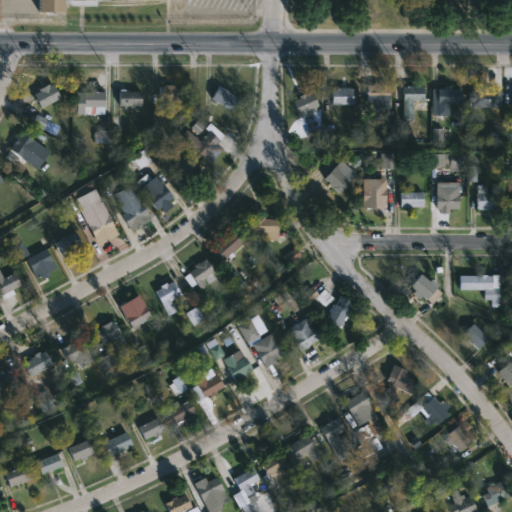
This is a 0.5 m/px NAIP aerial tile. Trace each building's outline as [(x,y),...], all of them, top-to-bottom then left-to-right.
[(95,0),(95,6),(61,6),(61,11),(35,11),(35,0),(95,0)] [(403,87),(406,87),(406,85),(422,86),(421,100),(411,100),(410,119),(401,119),(401,101),(393,100),(394,81),(401,82),(401,87),(403,87)] [(47,83),(48,85),(50,84),(57,97),(39,107),(31,94),(47,83)] [(377,83),(377,85),(387,85),(386,107),(365,107),(365,84),(377,83)] [(172,85),(172,86),(178,86),(178,101),(157,101),(157,86),(172,85)] [(236,97),(228,110),(209,98),(217,85),(236,97)] [(348,87),(348,88),(350,88),(350,104),(330,104),(330,88),(348,87)] [(486,87),(486,89),(500,89),(500,107),(470,107),(470,102),(466,102),(466,92),(469,92),(469,89),(486,87)] [(458,104),(436,104),(436,88),(458,88),(458,104)] [(123,89),(123,91),(139,91),(139,105),(117,105),(117,89),(123,89)] [(84,106),(81,106),(81,92),(103,91),(103,107),(84,106)] [(310,91),(316,105),(297,114),(291,101),(297,98),(296,96),(310,91)] [(346,143),(333,156),(326,149),(324,150),(317,143),(332,128),(346,143)] [(184,130),(196,138),(195,139),(197,141),(206,131),(217,140),(202,157),(178,137),(184,130)] [(21,132),(33,140),(26,151),(34,157),(29,165),(20,158),(15,165),(3,157),(14,141),(12,140),(16,135),(18,137),(21,132)] [(183,179),(180,181),(169,170),(185,155),(196,166),(183,179)] [(348,182),(338,193),(322,178),(332,167),(348,182)] [(149,217),(129,230),(119,214),(121,213),(110,195),(113,193),(106,182),(108,181),(106,177),(119,169),(149,217)] [(147,173),(150,178),(153,176),(171,197),(154,210),(137,189),(139,187),(135,183),(147,173)] [(496,194),(496,208),(474,209),(475,184),(485,185),(485,193),(496,194)] [(449,208),(449,214),(440,214),(440,209),(435,209),(435,186),(459,186),(459,208),(449,208)] [(370,203),(361,203),(361,187),(384,188),(383,203),(370,203)] [(399,206),(398,206),(398,192),(421,192),(421,206),(399,206)] [(93,238),(85,225),(105,215),(112,227),(93,238)] [(262,218),(276,219),(276,240),(264,240),(264,234),(246,234),(246,219),(262,218)] [(244,239),(222,259),(212,248),(219,239),(221,240),(235,228),(244,239)] [(62,254),(61,255),(54,242),(73,231),(80,244),(62,254)] [(42,268),(37,271),(36,269),(30,272),(23,259),(43,248),(50,261),(41,266),(42,268)] [(203,259),(212,270),(200,280),(203,284),(198,288),(194,283),(189,287),(182,277),(193,267),(192,266),(203,259)] [(0,276),(1,278),(11,272),(18,285),(10,290),(12,294),(1,301),(0,299),(0,276)] [(480,273),(480,275),(485,276),(497,274),(497,307),(490,307),(490,300),(482,300),(482,290),(457,290),(457,275),(476,275),(476,273),(480,273)] [(419,274),(428,281),(431,278),(437,284),(424,300),(408,287),(419,274)] [(171,281),(179,294),(169,300),(174,311),(166,316),(152,292),(159,288),(157,286),(164,282),(165,284),(171,281)] [(316,283),(332,299),(323,306),(315,297),(307,304),(300,295),(311,286),(312,287),(316,283)] [(350,302),(335,332),(322,324),(338,296),(350,302)] [(142,304),(149,317),(130,329),(121,315),(142,304)] [(307,346),(297,352),(284,330),(304,318),(316,340),(307,346)] [(112,320),(123,342),(116,345),(113,339),(100,345),(93,331),(99,328),(98,326),(112,320)] [(481,345),(476,349),(472,345),(471,346),(461,334),(471,324),(487,339),(481,345)] [(271,364),(264,368),(250,345),(269,333),(282,354),(274,359),(276,361),(271,364)] [(79,338),(90,361),(77,368),(73,359),(65,363),(58,349),(79,338)] [(42,352),(49,364),(29,376),(23,365),(25,364),(24,362),(37,353),(38,355),(42,352)] [(230,354),(235,361),(242,357),(251,371),(233,381),(220,360),(230,354)] [(508,362),(510,365),(511,363),(511,386),(510,388),(505,382),(503,384),(495,375),(497,373),(496,371),(508,362)] [(411,392),(385,381),(392,365),(405,371),(402,376),(416,382),(411,392)] [(0,372),(7,368),(14,381),(0,388),(0,372)] [(201,373),(204,377),(205,376),(207,378),(205,379),(206,381),(216,374),(224,387),(211,397),(210,395),(198,402),(190,389),(196,385),(192,378),(201,373)] [(363,390),(370,401),(368,402),(384,428),(370,437),(378,449),(362,459),(354,447),(360,443),(353,431),(368,422),(366,420),(357,425),(342,401),(344,400),(343,399),(347,396),(348,398),(361,390),(361,392),(363,390)] [(430,397),(447,414),(436,424),(421,407),(410,416),(404,410),(425,392),(430,397)] [(186,400),(193,412),(174,424),(166,411),(170,409),(168,405),(174,401),(176,406),(186,400)] [(158,435),(153,438),(151,435),(142,440),(136,427),(155,417),(162,430),(156,432),(158,435)] [(336,418),(343,430),(335,435),(347,456),(337,462),(318,429),(326,423),(325,421),(329,419),(330,421),(336,418)] [(464,432),(471,443),(460,451),(453,442),(448,446),(443,439),(448,436),(446,433),(458,425),(464,432)] [(124,451),(114,456),(113,454),(106,457),(99,443),(124,432),(131,446),(124,449),(125,451),(124,451)] [(306,435),(319,456),(309,462),(304,454),(295,459),(296,461),(290,465),(281,450),(297,439),(296,437),(305,433),(306,435)] [(48,471),(40,474),(35,460),(57,452),(62,465),(48,471)] [(283,465),(265,476),(257,464),(276,452),(283,465)] [(9,487),(7,488),(2,473),(23,465),(28,479),(9,487)] [(248,485),(252,492),(245,497),(240,489),(238,491),(231,479),(249,468),(256,480),(248,485)] [(223,508),(215,511),(208,511),(194,486),(215,475),(228,500),(220,504),(223,508)] [(502,480),(508,493),(507,494),(508,497),(501,500),(500,497),(495,499),(496,502),(485,506),(479,493),(484,491),(483,488),(488,486),(487,485),(492,483),(492,485),(502,480)] [(456,489),(459,496),(463,494),(464,498),(470,496),(476,511),(449,511),(447,506),(452,504),(447,493),(456,489)] [(185,494),(191,506),(180,511),(169,511),(164,502),(175,495),(176,498),(185,494)]
